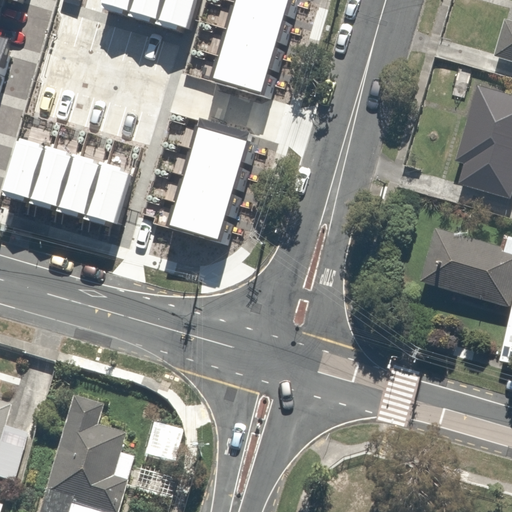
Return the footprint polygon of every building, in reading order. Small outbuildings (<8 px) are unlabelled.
[(161,0),(155,23),(175,28),(165,62),(223,78),(234,41),(254,46),(262,16),(242,10),(245,0),(161,0)] [(84,41),(73,71),(147,97),(158,67),(84,41)] [(0,124),(23,61),(0,53),(0,124)] [(511,100),(482,94),(476,116),(466,114),(463,124),(471,125),(462,167),(468,169),(464,187),(511,198),(511,100)] [(148,134),(129,207),(185,222),(209,128),(139,110),(134,130),(148,134)] [(80,128),(38,116),(24,170),(66,181),(80,128)] [(506,251),(436,235),(424,287),(511,307),(511,239),(508,238),(506,251)] [(33,435),(7,428),(14,403),(0,399),(0,482),(18,488),(33,435)] [(114,413),(74,402),(45,511),(121,511),(140,443),(109,435),(114,413)] [(0,501),(0,511),(13,511),(15,507),(0,501)]
